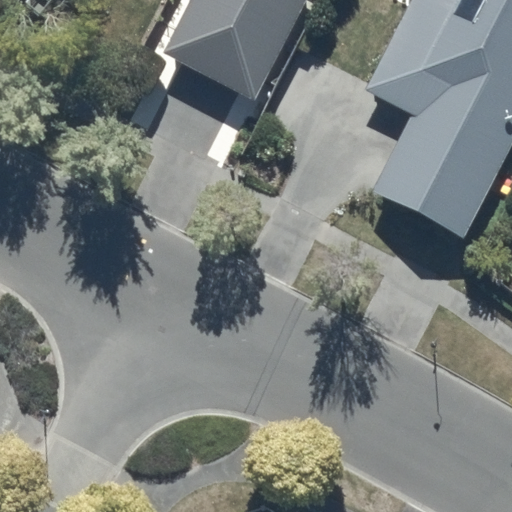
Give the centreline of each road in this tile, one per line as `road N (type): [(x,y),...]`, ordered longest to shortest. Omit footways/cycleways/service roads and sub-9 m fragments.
road 1 (residential): [(511,484),(167,292)]
road 2 (residential): [(167,292),(50,511)]
road 3 (residential): [(167,292),(0,206)]
